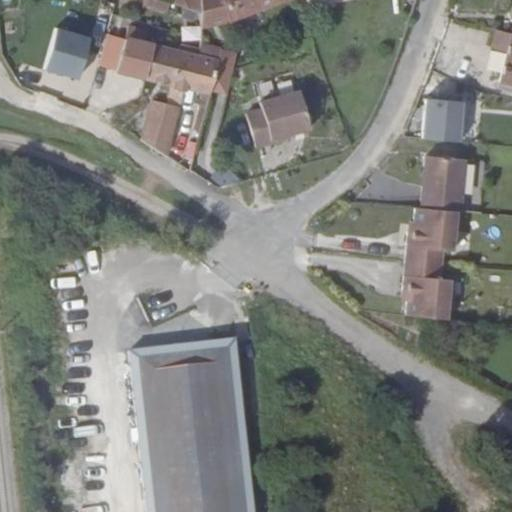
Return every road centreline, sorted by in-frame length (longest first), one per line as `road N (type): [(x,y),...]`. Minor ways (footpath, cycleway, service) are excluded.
road 1 (unknown): [(237,256),(208,274),(153,263),(120,267),(115,278),(139,511)]
road 2 (residential): [(237,256),(341,179),(391,108),(426,0)]
road 3 (track): [(260,239),(109,136),(20,97),(0,78)]
road 4 (track): [(237,256),(63,160),(0,142)]
road 5 (track): [(426,367),(423,415),(457,500)]
